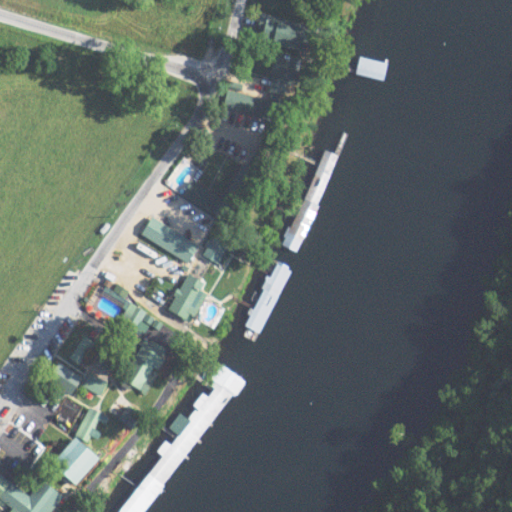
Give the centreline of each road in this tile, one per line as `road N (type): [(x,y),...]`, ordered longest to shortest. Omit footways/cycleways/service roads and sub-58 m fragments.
road 1 (residential): [(0,403),(196,123),(242,0)]
road 2 (residential): [(215,84),(0,15)]
